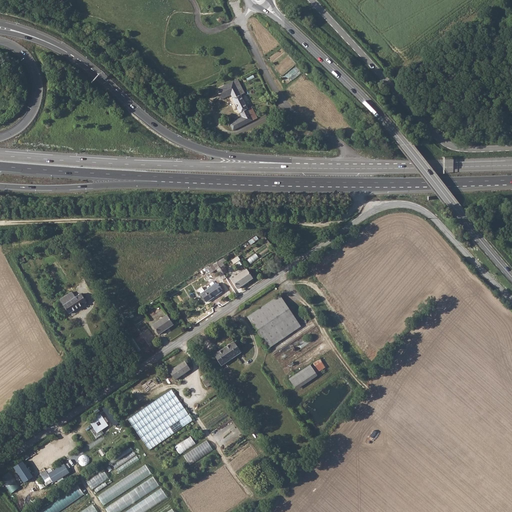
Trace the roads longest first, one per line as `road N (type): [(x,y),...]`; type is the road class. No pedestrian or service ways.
road 1 (residential): [(23,453),(376,207),(423,210),(511,300)]
road 2 (secondary): [(511,277),(394,132),(265,4)]
road 3 (motorway): [(174,178),(511,179)]
road 4 (motorway): [(301,167),(0,155)]
road 5 (unclassified): [(312,0),(437,136),(467,148),(511,148)]
road 6 (motorway): [(301,167),(177,140),(73,58)]
road 7 (motorway): [(511,165),(301,167)]
road 8 (motorway): [(0,166),(174,178)]
road 9 (motorway): [(0,185),(174,178)]
road 10 (motorway): [(0,40),(20,49),(38,81),(29,117),(0,137)]
